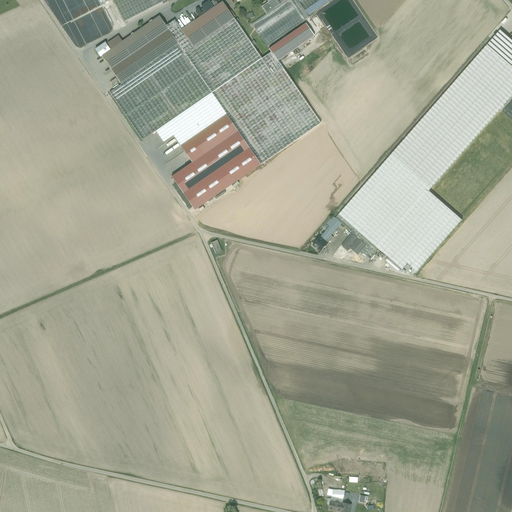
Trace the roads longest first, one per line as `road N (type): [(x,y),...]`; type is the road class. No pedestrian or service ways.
road 1 (track): [(200,231),(511,300)]
road 2 (track): [(315,511),(200,231)]
road 3 (unclassified): [(0,444),(281,511)]
road 4 (track): [(200,231),(41,0)]
